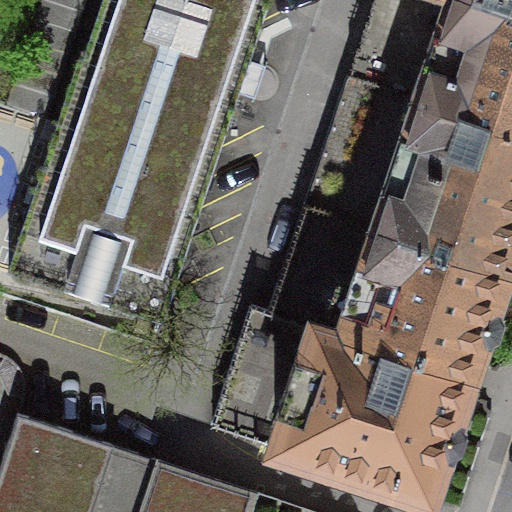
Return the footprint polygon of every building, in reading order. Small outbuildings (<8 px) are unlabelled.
[(102,0),(84,57),(80,56),(8,270),(162,321),(269,0),(102,0)] [(511,8),(485,0),(373,0),(348,74),(511,128),(511,8)] [(511,0),(485,0),(511,8),(511,0)] [(511,128),(348,74),(305,203),(506,270),(511,253),(511,128)] [(251,305),(471,378),(483,340),(486,341),(497,335),(500,327),(502,320),(497,308),(494,307),(506,270),(305,203),(270,310),(251,304),(251,305)] [(274,447),(431,499),(447,449),(452,451),(460,447),(462,439),(465,432),(461,424),(456,423),(471,378),(251,305),(212,425),(274,445),(274,447)] [(15,364),(5,356),(0,363),(0,376),(7,393),(23,397),(24,388),(21,375),(15,364)] [(18,412),(0,465),(0,511),(141,511),(159,460),(18,412)] [(250,511),(257,493),(159,460),(141,511),(250,511)]
